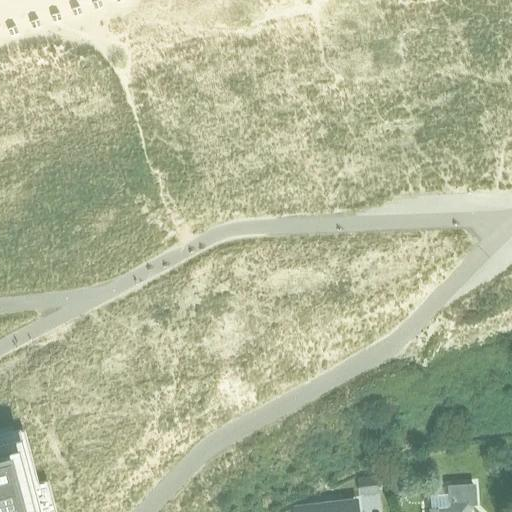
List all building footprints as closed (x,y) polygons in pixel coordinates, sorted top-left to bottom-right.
[(0,511),(5,511),(5,509),(27,504),(9,439),(0,441),(0,511)] [(376,473),(358,475),(359,490),(377,489),(376,473)] [(398,474),(382,480),(387,493),(403,488),(398,474)] [(448,484),(449,502),(450,508),(430,509),(429,511),(467,511),(467,504),(475,503),(474,482),(448,484)] [(346,493),(348,511),(364,510),(362,491),(346,493)] [(332,511),(330,499),(307,503),(308,511),(355,511),(356,510),(343,511),(332,511)]
